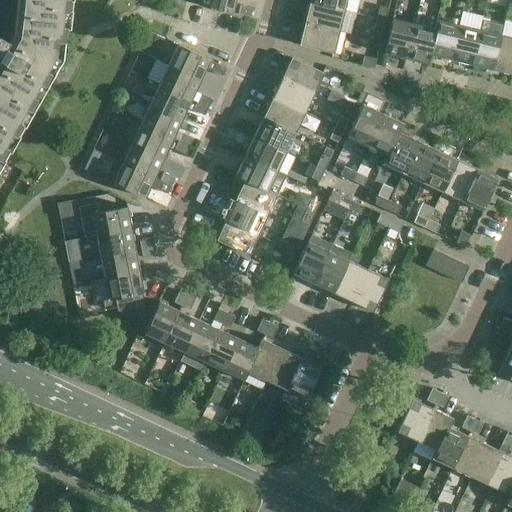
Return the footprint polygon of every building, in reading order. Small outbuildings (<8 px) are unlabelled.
[(0,161),(25,116),(58,58),(54,56),(56,40),(64,41),(68,0),(22,0),(19,36),(14,45),(0,36),(0,60),(3,63),(0,68),(0,161)] [(235,0),(198,0),(197,5),(232,13),(235,0)] [(309,0),(309,2),(344,11),(346,0),(309,0)] [(304,23),(339,32),(344,11),(309,2),(304,23)] [(240,5),(237,14),(250,17),(252,8),(240,5)] [(376,18),(385,21),(388,8),(379,6),(376,18)] [(385,21),(376,18),(373,31),(382,33),(385,21)] [(405,59),(414,24),(392,19),(383,54),(405,59)] [(430,55),(450,60),(458,25),(436,20),(434,29),(435,29),(428,55),(430,55)] [(339,32),(304,23),(299,45),(334,53),(339,32)] [(435,29),(434,29),(414,24),(405,59),(427,64),(430,55),(428,55),(435,29)] [(479,30),(458,25),(450,60),(470,65),(479,30)] [(470,65),(491,70),(500,35),(479,30),(470,65)] [(149,32),(140,52),(154,58),(163,39),(149,32)] [(491,70),(511,75),(511,38),(500,35),(491,70)] [(178,45),(168,65),(201,80),(206,69),(222,76),(226,68),(210,61),(210,60),(178,45)] [(363,56),(361,65),(373,68),(376,59),(363,56)] [(281,78),(314,94),(323,73),(291,58),(281,78)] [(191,100),(201,80),(168,65),(159,85),(191,100)] [(281,78),(272,98),(304,113),(314,94),(281,78)] [(353,80),(349,88),(360,94),(364,85),(353,80)] [(159,85),(150,104),(182,119),(191,100),(159,85)] [(331,90),(326,100),(338,106),(343,95),(331,90)] [(196,102),(208,108),(211,99),(200,94),(196,102)] [(272,98),(263,117),(295,133),(304,113),(272,98)] [(208,108),(196,102),(192,110),(204,116),(208,108)] [(173,139),(182,119),(150,104),(141,124),(173,139)] [(367,147),(382,114),(362,105),(347,137),(367,147)] [(367,147),(386,155),(387,156),(398,132),(399,133),(403,124),(382,114),(367,147)] [(334,127),(343,131),(348,120),(340,116),(334,127)] [(263,117),(254,137),(286,152),(295,133),(263,117)] [(164,158),(173,139),(141,124),(140,125),(130,121),(123,138),(132,143),(131,143),(164,158)] [(343,131),(334,127),(329,139),(337,143),(343,131)] [(417,141),(399,133),(398,132),(387,156),(386,155),(382,164),(402,174),(417,141)] [(178,141),(189,147),(193,138),(181,133),(178,141)] [(254,137),(244,157),(277,172),(286,152),(254,137)] [(189,147),(178,141),(174,149),(185,155),(189,147)] [(437,150),(417,141),(402,174),(422,183),(437,150)] [(131,143),(122,163),(155,178),(164,158),(131,143)] [(93,150),(88,159),(97,164),(102,154),(93,150)] [(456,160),(437,150),(422,183),(441,192),(456,160)] [(316,166),(324,170),(330,159),(321,155),(316,166)] [(277,172),(244,157),(234,177),(243,182),(244,180),(267,192),(268,191),(277,172)] [(145,198),(155,178),(122,163),(113,160),(104,179),(145,198)] [(476,169),(456,160),(441,192),(461,201),(465,193),(476,169)] [(324,170),(316,166),(311,178),(319,182),(324,170)] [(351,180),(355,172),(344,167),(340,175),(351,180)] [(476,169),(465,193),(461,201),(481,211),(496,178),(476,169)] [(159,180),(171,186),(175,177),(163,172),(159,180)] [(355,172),(351,180),(363,186),(367,178),(355,172)] [(155,178),(151,186),(155,188),(165,193),(167,194),(167,193),(171,186),(159,180),(155,178)] [(243,182),(238,193),(234,200),(267,215),(277,195),(268,191),(267,192),(244,180),(243,182)] [(310,197),(298,191),(293,202),(305,208),(310,197)] [(348,209),(352,201),(340,195),(337,204),(348,209)] [(385,210),(389,201),(378,196),(374,204),(385,210)] [(306,210),(314,214),(319,202),(311,198),(306,210)] [(234,200),(225,220),(258,235),(267,215),(234,200)] [(352,201),(348,209),(359,214),(363,206),(352,201)] [(389,201),(385,210),(397,215),(400,207),(389,201)] [(84,205),(78,206),(83,237),(96,235),(131,228),(127,206),(98,212),(97,203),(84,205)] [(314,214),(306,210),(300,221),(308,225),(314,214)] [(387,227),(391,219),(379,214),(376,222),(387,227)] [(424,228),(428,220),(417,214),(413,223),(424,228)] [(391,219),(387,227),(398,233),(402,225),(391,219)] [(258,235),(225,220),(216,240),(248,255),(258,235)] [(428,220),(424,228),(436,233),(440,225),(428,220)] [(135,250),(131,228),(96,235),(100,256),(135,250)] [(455,243),(464,247),(469,235),(461,231),(455,243)] [(140,249),(153,246),(151,237),(139,240),(140,249)] [(287,248),(295,252),(301,241),(293,237),(287,248)] [(313,284),(328,251),(308,241),(292,274),(313,284)] [(153,246),(140,249),(142,258),(155,255),(153,246)] [(295,252),(287,248),(282,260),(290,264),(295,252)] [(425,266),(461,283),(469,266),(432,249),(425,266)] [(139,271),(135,250),(100,256),(104,278),(139,271)] [(348,260),(328,251),(313,284),(332,293),(348,260)] [(367,270),(348,260),(332,293),(352,302),(367,270)] [(367,270),(352,302),(372,312),(388,279),(367,270)] [(144,306),(142,293),(143,293),(139,271),(104,278),(108,299),(102,300),(104,309),(116,307),(117,311),(144,306)] [(182,306),(187,295),(179,291),(173,302),(182,306)] [(187,295),(182,306),(190,310),(195,298),(187,295)] [(164,343),(179,311),(159,301),(144,334),(164,343)] [(221,325),(226,313),(218,309),(212,321),(221,325)] [(164,343),(184,352),(199,320),(179,311),(164,343)] [(226,313),(221,325),(229,328),(234,317),(226,313)] [(499,325),(511,330),(511,328),(511,320),(503,317),(499,325)] [(263,334),(268,322),(260,318),(255,330),(263,334)] [(184,352),(179,361),(199,371),(203,362),(218,329),(199,320),(184,352)] [(268,322),(263,334),(271,338),(276,326),(268,322)] [(511,330),(499,325),(496,333),(507,339),(511,330)] [(203,362),(223,371),(238,338),(218,329),(203,362)] [(303,353),(308,341),(300,337),(295,349),(303,353)] [(256,347),(238,338),(223,371),(243,381),(247,372),(246,371),(258,348),(256,347)] [(246,371),(247,372),(266,381),(281,348),(261,339),(256,347),(258,348),(246,371)] [(308,341),(303,353),(311,357),(316,345),(308,341)] [(301,357),(281,348),(266,381),(285,390),(301,357)] [(497,373),(511,379),(511,354),(507,352),(497,373)] [(485,356),(481,364),(492,370),(496,362),(485,356)] [(285,390),(281,398),(302,408),(306,399),(321,367),(301,357),(285,390)] [(175,388),(170,398),(183,404),(188,394),(175,388)] [(434,404),(439,392),(431,389),(426,400),(434,404)] [(439,392),(434,404),(442,408),(448,396),(439,392)] [(411,399),(411,400),(396,431),(417,441),(432,409),(411,399)] [(417,441),(435,450),(436,450),(447,426),(448,427),(452,418),(432,409),(417,441)] [(469,431),(474,419),(466,416),(461,427),(469,431)] [(474,419),(469,431),(477,435),(483,423),(474,419)] [(452,468),(467,436),(448,427),(447,426),(436,450),(435,450),(431,458),(452,468)] [(508,450),(511,441),(511,437),(506,434),(500,446),(508,450)] [(452,468),(471,477),(486,445),(467,436),(452,468)] [(471,477),(491,487),(506,454),(486,445),(471,477)] [(511,456),(506,454),(491,487),(510,496),(511,496),(511,493),(511,456)] [(395,490),(393,495),(399,498),(409,503),(416,488),(400,480),(395,490)]
